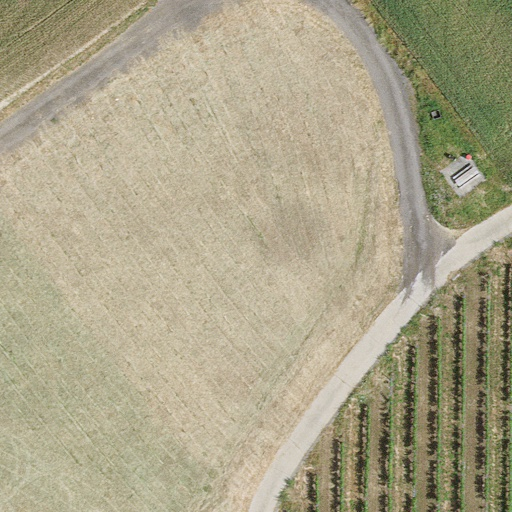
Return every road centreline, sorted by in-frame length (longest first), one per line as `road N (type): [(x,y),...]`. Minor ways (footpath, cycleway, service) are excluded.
road 1 (track): [(276,511),(292,458),(363,363),(468,264),(511,235)]
road 2 (track): [(414,314),(411,159),(373,50),(325,0)]
road 3 (track): [(179,0),(117,98),(0,185)]
